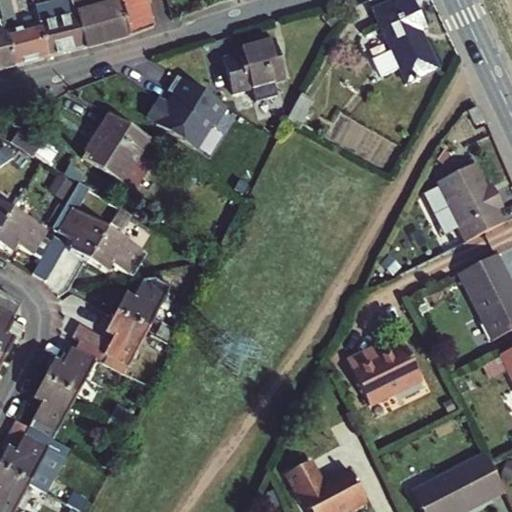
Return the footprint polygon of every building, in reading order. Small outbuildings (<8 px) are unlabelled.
[(0,0),(0,6),(5,28),(18,24),(11,0),(0,0)] [(71,0),(73,6),(76,15),(84,50),(130,39),(154,30),(146,0),(147,0),(71,0)] [(408,0),(400,0),(371,14),(391,54),(374,62),(383,80),(400,72),(407,87),(439,72),(420,33),(424,31),(408,0)] [(84,50),(76,15),(40,25),(49,60),(84,50)] [(49,60),(40,25),(6,33),(13,69),(49,60)] [(0,72),(13,69),(6,33),(0,35),(0,72)] [(275,41),(240,50),(242,57),(228,61),(237,94),(286,80),(275,41)] [(178,69),(149,117),(204,150),(233,102),(178,69)] [(302,128),(314,102),(303,97),(291,122),(302,128)] [(480,108),(470,113),(477,126),(487,121),(480,108)] [(150,142),(110,116),(99,134),(104,137),(98,146),(95,145),(88,156),(86,154),(84,159),(116,179),(125,164),(133,169),(150,142)] [(271,116),(264,127),(275,134),(282,123),(271,116)] [(0,159),(4,164),(13,158),(5,146),(0,149),(0,159)] [(124,184),(133,169),(125,164),(116,179),(124,184)] [(63,173),(53,190),(70,200),(80,183),(63,173)] [(451,241),(457,254),(496,235),(489,221),(495,218),(488,203),(482,206),(477,197),(466,175),(417,199),(435,234),(430,236),(437,249),(451,241)] [(80,187),(57,224),(64,229),(62,232),(77,242),(73,248),(90,259),(110,229),(79,209),(86,199),(89,193),(80,187)] [(110,205),(89,193),(86,199),(106,211),(110,205)] [(482,206),(488,203),(484,194),(477,197),(482,206)] [(0,230),(13,210),(0,203),(0,230)] [(110,205),(106,211),(104,215),(115,222),(121,212),(110,205)] [(34,253),(42,258),(48,248),(53,242),(44,237),(47,230),(13,210),(0,230),(0,246),(11,253),(16,245),(33,255),(34,253)] [(121,212),(115,222),(127,229),(133,219),(121,212)] [(134,278),(143,264),(147,257),(150,254),(145,251),(110,229),(90,259),(109,271),(113,265),(134,278)] [(60,255),(48,248),(42,258),(32,275),(43,282),(60,255)] [(511,336),(511,289),(498,261),(461,280),(494,346),(511,336)] [(114,317),(147,335),(166,299),(171,291),(154,282),(143,284),(142,286),(132,304),(123,299),(114,317)] [(0,358),(3,361),(13,342),(5,338),(14,322),(15,320),(13,319),(19,308),(0,297),(0,358)] [(106,365),(125,375),(147,335),(114,317),(104,334),(115,340),(107,354),(111,356),(106,365)] [(25,327),(14,322),(5,338),(13,342),(17,344),(25,327)] [(104,341),(101,339),(79,327),(72,340),(78,343),(97,353),(104,341)] [(154,339),(167,346),(173,335),(160,328),(154,339)] [(104,341),(97,353),(98,354),(106,365),(111,356),(107,354),(115,340),(104,334),(101,339),(104,341)] [(167,346),(154,339),(147,351),(160,358),(167,346)] [(43,381),(75,398),(94,362),(93,361),(97,353),(78,343),(74,351),(71,350),(61,367),(53,362),(43,381)] [(375,359),(374,356),(349,370),(372,413),(423,386),(404,351),(389,359),(378,365),(375,359)] [(386,353),(375,359),(378,365),(389,359),(386,353)] [(511,381),(511,353),(501,359),(511,381)] [(75,398),(43,381),(33,400),(41,405),(33,421),(28,430),(51,442),(56,433),(75,398)] [(117,406),(111,418),(124,425),(131,414),(117,406)] [(118,437),(124,425),(111,418),(105,430),(118,437)] [(14,422),(0,447),(6,450),(14,455),(24,438),(28,430),(14,422)] [(58,456),(47,450),(24,438),(14,455),(6,450),(0,460),(0,470),(28,486),(39,491),(58,456)] [(489,466),(484,457),(412,493),(421,511),(467,511),(503,494),(489,466)] [(313,511),(352,511),(367,504),(350,474),(325,487),(311,462),(290,473),(305,502),(307,501),(313,511)] [(13,511),(28,486),(0,470),(0,511),(13,511)] [(64,505),(77,511),(78,511),(83,502),(70,495),(64,505)]
